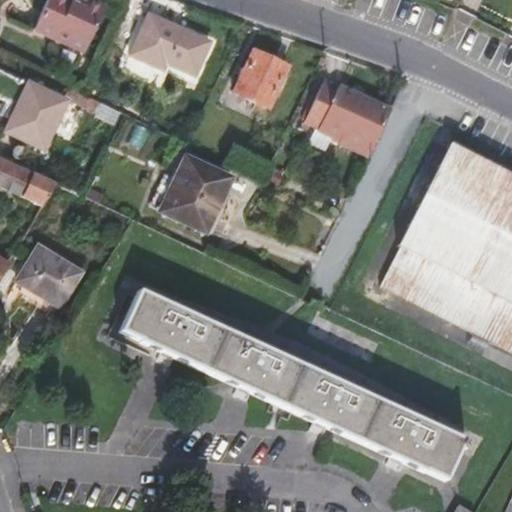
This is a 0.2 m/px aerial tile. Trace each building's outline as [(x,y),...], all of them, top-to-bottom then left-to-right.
[(87,0),(46,0),(32,31),(83,54),(104,7),(87,0)] [(162,70),(165,64),(194,76),(208,42),(147,16),(129,56),(162,70)] [(252,50),(231,93),(267,111),(288,67),(252,50)] [(385,107),(338,85),(337,87),(323,81),(303,122),(317,129),(317,130),(339,140),(338,142),(368,156),(375,141),(389,110),(385,107)] [(27,85),(4,133),(42,152),(66,104),(27,85)] [(72,91),(67,102),(95,115),(100,104),(77,93),(72,91)] [(511,349),(511,175),(445,145),(380,291),(511,349)] [(0,187),(41,207),(56,183),(0,157),(0,187)] [(159,212),(205,234),(231,178),(184,157),(159,212)] [(16,282),(58,308),(79,274),(37,248),(16,282)] [(0,257),(0,275),(8,262),(0,257)] [(137,291),(118,332),(138,341),(138,342),(155,350),(165,354),(178,360),(228,383),(241,389),(252,394),(313,422),(320,425),(395,460),(423,473),(444,482),(463,440),(137,291)]
